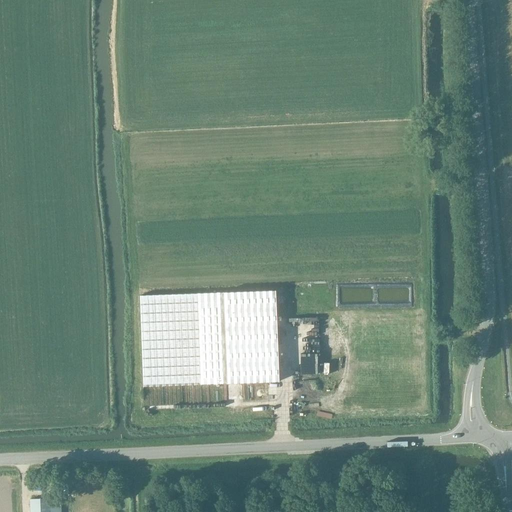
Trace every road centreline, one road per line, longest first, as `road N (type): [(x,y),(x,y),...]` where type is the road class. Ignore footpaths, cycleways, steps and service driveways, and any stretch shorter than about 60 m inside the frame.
road 1 (unclassified): [(0,461),(471,439)]
road 2 (unclassified): [(463,0),(489,309),(470,396),(471,439)]
